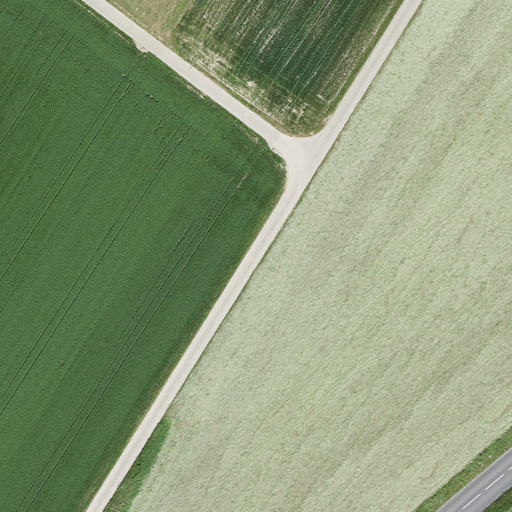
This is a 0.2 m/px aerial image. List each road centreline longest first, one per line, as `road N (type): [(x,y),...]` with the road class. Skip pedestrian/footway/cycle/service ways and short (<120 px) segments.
road 1 (track): [(92,511),(409,0)]
road 2 (track): [(93,0),(307,162)]
